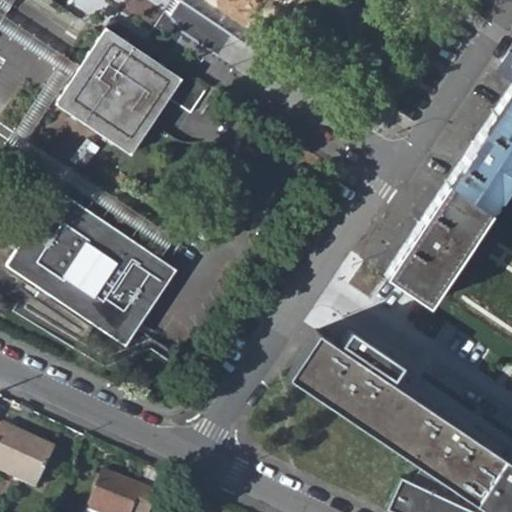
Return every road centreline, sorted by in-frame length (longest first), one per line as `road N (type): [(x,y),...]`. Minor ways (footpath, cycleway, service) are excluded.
road 1 (residential): [(153,0),(396,163)]
road 2 (residential): [(315,282),(511,414)]
road 3 (residential): [(0,358),(199,452)]
road 4 (residential): [(315,282),(199,452)]
road 5 (residential): [(510,0),(396,163)]
road 6 (residential): [(396,163),(315,282)]
road 7 (residential): [(199,452),(328,511)]
